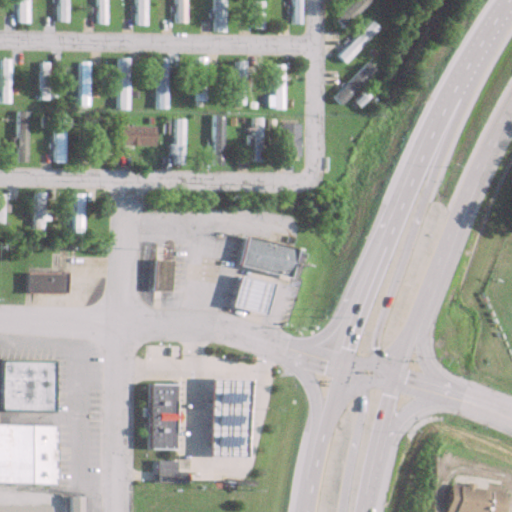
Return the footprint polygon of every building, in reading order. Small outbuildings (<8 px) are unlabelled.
[(13,0),(13,22),(23,22),(22,0),(13,0)] [(52,0),(53,20),(62,20),(61,0),(52,0)] [(101,0),(92,0),(92,23),(101,23),(101,0)] [(141,25),(140,0),(130,0),(130,25),(141,25)] [(169,0),(170,21),(180,21),(180,0),(169,0)] [(217,0),(208,0),(209,22),(218,22),(217,0)] [(257,0),(247,0),(248,28),(258,28),(257,0)] [(350,0),(331,20),(338,28),(365,0),(350,0)] [(332,55),(339,62),(375,28),(368,21),(332,55)] [(111,109),(122,109),(122,58),(111,58),(111,109)] [(150,107),(160,107),(160,58),(150,58),(150,107)] [(229,104),(237,104),(237,60),(229,60),(229,104)] [(42,99),(42,62),(33,62),(33,99),(42,99)] [(73,62),(73,106),(82,106),(82,62),(73,62)] [(336,103),(371,68),(363,62),(329,96),(336,103)] [(190,102),(199,102),(199,64),(190,64),(190,102)] [(277,64),(267,64),(267,108),(277,108),(277,64)] [(142,97),(142,70),(133,70),(133,97),(142,97)] [(11,161),(22,161),(22,111),(11,111),(11,161)] [(59,112),(49,112),(49,161),(59,161),(59,112)] [(218,164),(218,115),(207,115),(207,164),(218,164)] [(90,157),(98,157),(98,117),(90,117),(90,157)] [(254,117),(243,117),(243,161),(254,161),(254,117)] [(168,118),(168,164),(177,164),(177,118),(168,118)] [(294,123),(275,123),(275,155),(294,155),(294,123)] [(149,126),(114,126),(114,145),(149,145),(149,126)] [(40,192),(30,192),(30,237),(40,237),(40,192)] [(70,194),(70,237),(78,237),(78,194),(70,194)] [(288,247),(236,235),(229,265),(281,277),(288,247)] [(168,291),(168,259),(150,259),(150,290),(168,291)] [(65,271),(23,271),(23,292),(65,292),(65,271)] [(231,274),(223,305),(258,313),(265,282),(231,274)] [(0,410),(52,411),(53,360),(0,359),(0,410)] [(246,377),(207,377),(206,456),(244,457),(246,377)] [(147,448),(174,448),(174,382),(147,382),(147,448)] [(0,481),(50,482),(51,424),(0,423),(0,481)] [(155,460),(155,475),(165,475),(165,480),(176,480),(176,460),(155,460)] [(441,511),(497,511),(501,491),(446,482),(441,511)] [(79,511),(79,496),(66,496),(65,511),(79,511)]
